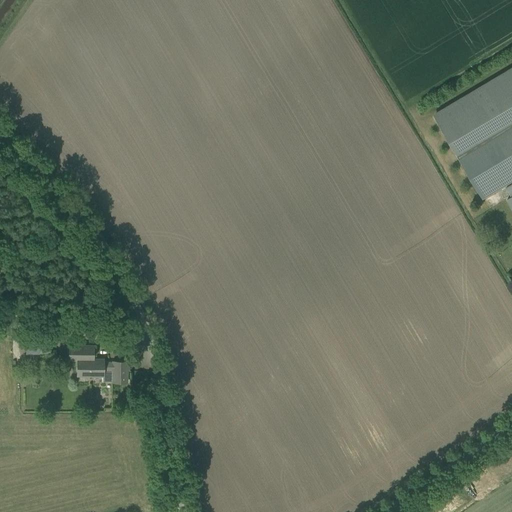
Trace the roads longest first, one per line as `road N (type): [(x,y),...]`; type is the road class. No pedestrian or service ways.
road 1 (unclassified): [(179,511),(154,366),(128,295),(92,227),(0,127)]
road 2 (unclassified): [(393,511),(511,428)]
